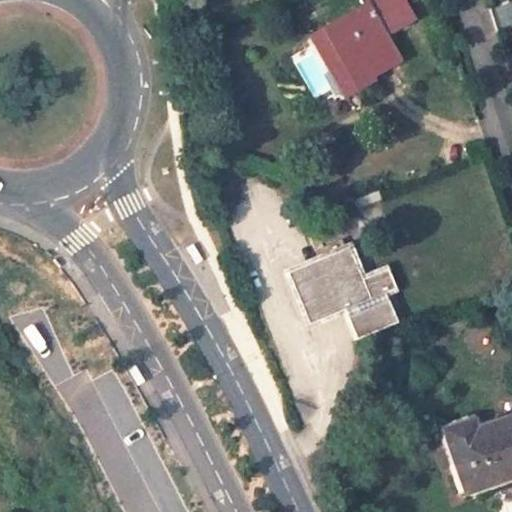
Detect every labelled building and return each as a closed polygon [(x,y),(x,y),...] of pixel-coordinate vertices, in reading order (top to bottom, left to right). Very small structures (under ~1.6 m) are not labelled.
[(331,31),(354,78),(363,73),(370,85),(390,73),(377,48),(386,43),(414,29),(401,4),(404,3),(402,0),(366,0),(362,2),(367,12),(331,31)] [(377,48),(387,67),(396,62),(386,43),(377,48)] [(356,341),(388,329),(393,327),(383,300),(398,294),(391,272),(369,280),(357,248),(321,262),(341,315),(345,314),(347,320),(356,341)] [(341,315),(321,262),(285,276),(306,330),(341,315)] [(472,440),(444,450),(463,510),(511,494),(511,439),(476,451),(472,440)] [(114,511),(95,457),(11,487),(20,511),(114,511)]
